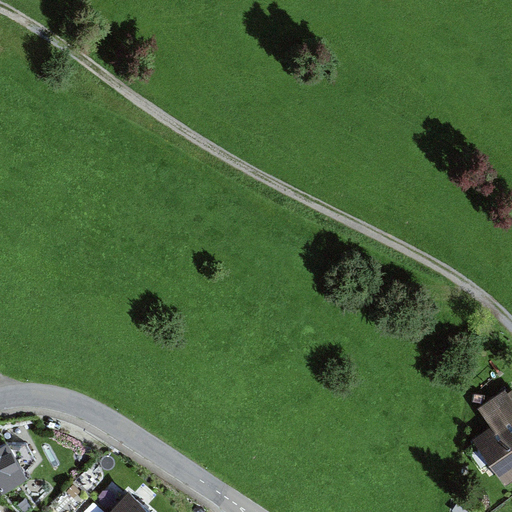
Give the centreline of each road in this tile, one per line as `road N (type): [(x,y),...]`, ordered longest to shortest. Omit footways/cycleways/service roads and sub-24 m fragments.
road 1 (track): [(0,9),(76,48),(292,198),(434,264),(511,321)]
road 2 (residential): [(0,402),(38,396),(82,408),(243,511)]
